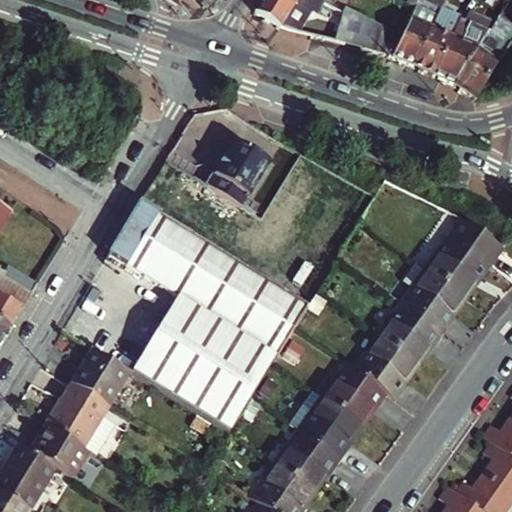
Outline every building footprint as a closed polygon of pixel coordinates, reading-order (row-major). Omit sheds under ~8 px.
[(217,0),(195,0),(211,10),(217,0)] [(283,30),(297,33),(311,10),(316,13),(321,3),(319,2),(315,0),(262,0),(254,13),(283,30)] [(462,0),(458,7),(465,12),(472,0),(462,0)] [(399,43),(391,59),(414,69),(440,10),(419,1),(415,9),(399,43)] [(440,10),(414,69),(434,78),(460,19),(440,10)] [(460,19),(434,78),(454,87),(498,19),(488,12),(478,27),(460,19)] [(335,43),(390,59),(397,42),(344,16),(335,43)] [(511,27),(498,19),(454,87),(474,100),(511,40),(511,27)] [(231,144),(205,187),(240,208),(266,165),(231,144)] [(360,198),(348,216),(358,222),(369,204),(360,198)] [(138,204),(107,255),(178,299),(129,376),(225,436),(306,309),(138,204)] [(0,226),(10,211),(0,205),(0,226)] [(448,238),(424,271),(464,300),(475,284),(473,282),(477,277),(483,281),(491,269),(448,238)] [(0,276),(32,295),(37,286),(9,269),(6,274),(0,269),(0,276)] [(453,315),(464,300),(424,271),(399,305),(443,336),(452,324),(445,320),(451,313),(453,315)] [(0,302),(20,315),(32,295),(0,276),(0,302)] [(475,284),(464,300),(468,302),(483,281),(477,277),(473,282),(475,284)] [(445,320),(452,324),(468,302),(464,300),(453,315),(451,313),(445,320)] [(0,326),(10,333),(20,315),(0,302),(0,326)] [(443,336),(399,305),(376,338),(416,367),(427,352),(424,351),(428,344),(434,348),(443,336)] [(0,348),(10,333),(0,326),(0,348)] [(416,367),(376,338),(352,372),(385,396),(395,403),(403,392),(397,387),(401,381),(404,383),(416,367)] [(427,352),(416,367),(419,369),(434,348),(428,344),(424,351),(427,352)] [(127,374),(91,351),(69,386),(105,408),(127,374)] [(341,364),(318,397),(358,426),(370,409),(368,407),(372,401),(378,405),(385,396),(352,372),(341,364)] [(397,387),(403,392),(419,369),(416,367),(404,383),(401,381),(397,387)] [(105,408),(69,386),(43,428),(84,453),(91,457),(109,427),(97,420),(105,408)] [(358,426),(318,397),(293,432),(337,463),(346,450),(340,446),(345,439),(347,441),(358,426)] [(370,409),(358,426),(362,429),(378,405),(372,401),(368,407),(370,409)] [(501,451),(491,465),(481,479),(473,474),(465,485),(457,480),(448,492),(456,498),(446,511),(499,511),(501,510),(503,511),(510,511),(511,510),(511,418),(511,420),(503,415),(494,427),(501,432),(492,444),(501,451)] [(340,446),(346,450),(362,429),(358,426),(347,441),(345,439),(340,446)] [(84,453),(43,428),(28,453),(55,469),(68,478),(84,453)] [(293,432),(269,466),(309,494),(320,479),(317,477),(322,470),(328,475),(337,463),(293,432)] [(17,446),(0,473),(0,497),(23,511),(28,511),(55,469),(28,453),(17,446)] [(309,494),(269,466),(246,498),(254,504),(265,511),(291,511),(294,509),(297,511),(309,494)] [(309,494),(312,497),(328,475),(322,470),(317,477),(320,479),(309,494)] [(291,511),(301,511),(312,497),(309,494),(297,511),(294,509),(291,511)] [(0,511),(23,511),(0,497),(0,511)]
